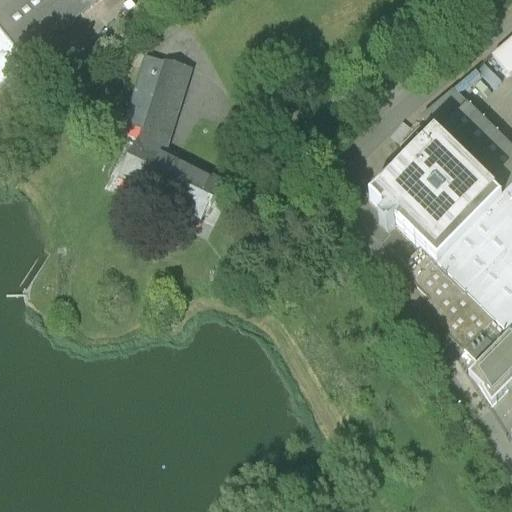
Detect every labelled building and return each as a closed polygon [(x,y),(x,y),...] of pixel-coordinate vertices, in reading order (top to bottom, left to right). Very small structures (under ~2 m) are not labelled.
[(0,0),(0,31),(26,63),(103,0),(0,0)] [(0,100),(33,73),(26,63),(0,31),(0,100)] [(511,39),(492,56),(508,77),(511,73),(511,39)] [(134,98),(179,112),(190,75),(145,61),(134,98)] [(511,152),(452,95),(422,122),(436,139),(432,143),(420,132),(399,154),(409,163),(370,204),(421,253),(404,270),(417,291),(431,304),(427,307),(446,337),(476,366),(493,348),(481,337),(489,329),(505,344),(469,382),(480,393),(492,412),(511,390),(511,152)] [(179,112),(134,98),(125,125),(144,133),(120,182),(177,210),(172,222),(197,234),(209,210),(211,211),(223,187),(165,157),(179,112)]
